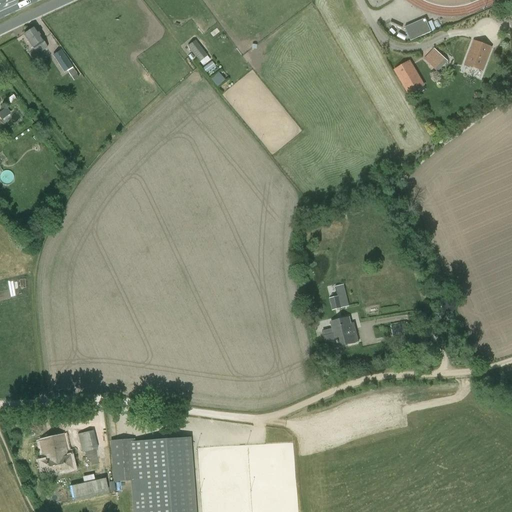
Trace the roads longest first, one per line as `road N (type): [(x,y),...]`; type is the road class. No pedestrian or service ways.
road 1 (track): [(511,358),(471,371),(357,380),(266,417),(103,398),(0,404)]
road 2 (track): [(0,62),(81,170),(33,272),(45,401)]
